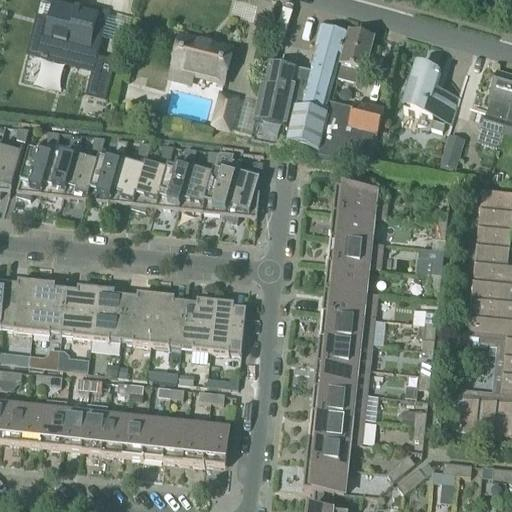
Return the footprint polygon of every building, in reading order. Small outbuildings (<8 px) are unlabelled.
[(92,75),(85,100),(105,105),(116,66),(97,61),(103,38),(96,36),(100,19),(62,9),(58,24),(37,19),(27,58),(41,62),(40,63),(47,64),(92,75)] [(255,126),(251,146),(281,152),(282,147),(319,155),(318,159),(370,169),(384,115),(354,107),(353,113),(328,106),(341,58),(346,39),(322,33),(310,78),(298,75),(298,74),(267,67),(254,126),(255,126)] [(359,75),(364,77),(373,43),(370,42),(371,40),(361,37),(361,39),(350,36),(337,83),(355,88),(359,75)] [(231,54),(200,46),(181,41),(170,82),(190,87),(192,79),(223,87),(231,54)] [(417,129),(430,133),(437,110),(431,108),(440,77),(417,70),(412,86),(407,86),(403,116),(407,118),(408,116),(415,119),(414,119),(419,121),(417,129)] [(481,133),(502,139),(506,124),(510,113),(511,105),(511,80),(497,76),(488,107),(489,107),(481,133)] [(221,99),(213,130),(228,134),(236,103),(221,99)] [(506,124),(502,139),(511,142),(511,105),(510,113),(506,124)] [(16,144),(25,147),(28,134),(17,133),(16,144)] [(58,138),(48,137),(46,148),(55,151),(59,138),(58,137),(58,138)] [(81,141),(70,139),(69,151),(78,154),(82,140),(81,140),(81,141)] [(448,141),(440,169),(455,174),(463,146),(448,141)] [(104,144),(93,142),(92,154),(101,157),(105,143),(104,143),(104,144)] [(127,146),(116,145),(115,157),(124,159),(128,146),(127,146)] [(150,149),(139,148),(138,160),(147,162),(150,149)] [(172,152),(162,151),(161,162),(170,165),(173,152),(172,152)] [(0,199),(1,197),(10,198),(23,154),(22,154),(20,158),(0,152),(0,199)] [(32,200),(40,201),(53,157),(52,157),(51,161),(30,155),(29,154),(15,202),(16,203),(16,202),(30,206),(32,200)] [(195,155),(185,154),(184,165),(193,168),(196,155),(195,155)] [(40,201),(63,203),(76,160),(75,159),(74,164),(53,158),(53,157),(40,201)] [(218,158),(208,157),(207,168),(215,171),(219,158),(218,157),(218,158)] [(63,203),(86,206),(98,162),(97,166),(76,160),(63,203)] [(86,206),(109,208),(121,165),(121,164),(120,169),(99,163),(99,162),(98,162),(86,206)] [(130,215),(131,215),(145,167),(144,167),(143,171),(122,165),(121,165),(109,208),(131,211),(130,215)] [(222,225),(223,225),(240,165),(240,166),(231,165),(227,179),(214,175),(201,218),(223,220),(222,225)] [(240,165),(223,225),(224,224),(237,228),(239,222),(256,224),(263,168),(262,167),(262,168),(254,167),(250,181),(237,177),(241,166),(240,165)] [(147,212),(155,213),(167,170),(167,169),(166,174),(145,168),(145,167),(131,215),(132,214),(145,218),(147,212)] [(155,213),(178,216),(191,172),(190,172),(189,176),(168,170),(167,170),(155,213)] [(178,216),(201,218),(214,175),(213,174),(212,179),(191,173),(191,172),(178,216)] [(333,219),(373,224),(385,225),(388,199),(376,198),(336,193),(333,219)] [(493,400),(461,396),(460,396),(459,404),(458,403),(455,436),(511,441),(511,273),(507,273),(511,219),(511,199),(481,197),(467,342),(468,342),(479,343),(478,349),(498,351),(493,400)] [(436,216),(435,230),(446,232),(448,218),(436,216)] [(333,219),(330,244),(371,249),(373,224),(333,219)] [(446,232),(435,230),(433,244),(445,246),(446,232)] [(330,244),(328,269),(368,274),(380,275),(382,250),(371,249),(330,244)] [(431,266),(430,280),(441,282),(442,268),(431,266)] [(328,269),(325,294),(365,299),(368,274),(328,269)] [(441,282),(430,280),(428,294),(439,296),(441,282)] [(13,337),(31,339),(37,289),(18,287),(18,291),(6,290),(2,334),(13,336),(13,337)] [(50,339),(61,341),(66,296),(55,295),(55,291),(37,289),(31,339),(50,341),(50,339)] [(73,343),(91,345),(96,295),(78,293),(78,297),(66,296),(61,341),(73,342),(73,343)] [(325,294),(322,320),(374,325),(377,300),(365,299),(325,294)] [(109,346),(121,347),(126,303),(114,301),(115,297),(96,295),(91,345),(109,347),(109,346)] [(132,350),(151,352),(156,302),(138,300),(137,304),(126,303),(121,347),(132,348),(132,350)] [(169,352),(180,354),(185,309),(174,308),(174,304),(156,302),(151,352),(169,354),(169,352)] [(192,356),(210,358),(216,308),(197,306),(197,310),(185,309),(180,354),(192,355),(192,356)] [(216,308),(210,358),(229,360),(229,359),(240,360),(239,363),(241,363),(246,316),(234,314),(234,310),(216,308)] [(426,317),(424,331),(435,332),(437,318),(426,317)] [(322,320),(320,345),(372,350),(374,325),(322,320)] [(435,332),(424,331),(422,356),(433,357),(435,332)] [(320,345),(317,370),(369,375),(372,350),(320,345)] [(50,353),(49,361),(30,360),(30,372),(89,374),(90,363),(69,362),(69,354),(50,353)] [(420,367),(419,381),(430,382),(431,368),(420,367)] [(317,370),(314,395),(366,400),(369,375),(317,370)] [(0,385),(8,386),(9,377),(0,375),(0,385)] [(9,377),(8,386),(20,388),(21,378),(9,377)] [(192,390),(193,381),(178,379),(177,388),(192,390)] [(36,389),(48,391),(49,381),(37,380),(36,389)] [(49,381),(48,391),(61,392),(62,383),(49,381)] [(430,382),(419,381),(417,395),(428,396),(430,382)] [(207,392),(217,393),(217,388),(213,383),(208,383),(207,392)] [(76,394),(89,395),(90,386),(77,384),(76,394)] [(90,386),(89,395),(101,396),(102,387),(90,386)] [(117,398),(129,399),(130,390),(118,389),(117,398)] [(130,390),(129,399),(142,401),(143,391),(130,390)] [(157,402),(170,404),(171,394),(158,393),(157,402)] [(171,394),(170,404),(182,405),(183,396),(171,394)] [(314,395),(312,420),(364,425),(366,400),(314,395)] [(198,407),(210,408),(211,399),(199,397),(198,407)] [(211,399),(210,408),(223,410),(224,400),(211,399)] [(62,456),(66,418),(67,408),(47,406),(45,415),(41,454),(62,456)] [(1,449),(21,452),(25,413),(5,411),(1,449)] [(21,452),(41,454),(45,415),(25,413),(21,452)] [(415,417),(413,431),(425,432),(426,418),(415,417)] [(62,456),(82,458),(86,420),(66,418),(62,456)] [(101,461),(102,462),(106,422),(86,420),(82,458),(101,460),(101,461)] [(312,420),(309,445),(349,449),(361,450),(364,425),(312,420)] [(102,462),(122,464),(127,424),(106,422),(102,462)] [(122,464),(143,466),(147,426),(127,424),(122,464)] [(162,468),(163,468),(167,429),(147,426),(143,466),(144,465),(152,466),(162,467),(162,468)] [(163,468),(183,470),(187,431),(167,429),(163,468)] [(183,470),(203,472),(208,433),(187,431),(183,470)] [(425,432),(413,431),(412,445),(423,446),(425,432)] [(208,433),(203,472),(204,473),(204,471),(225,473),(229,435),(208,433)] [(309,445),(306,470),(346,474),(349,449),(309,445)] [(407,461),(396,470),(403,478),(414,469),(407,461)] [(442,480),(456,481),(457,470),(443,469),(442,480)] [(303,496),(314,497),(314,496),(334,499),(343,500),(346,474),(306,470),(303,496)] [(403,478),(396,470),(385,478),(392,487),(403,478)] [(457,470),(456,481),(470,483),(471,472),(457,470)] [(418,474),(407,483),(414,492),(425,483),(418,474)] [(492,485),(506,487),(507,475),(493,474),(492,485)] [(414,492),(407,483),(396,492),(403,500),(414,492)] [(332,511),(334,499),(314,496),(314,497),(312,511),(332,511)]
